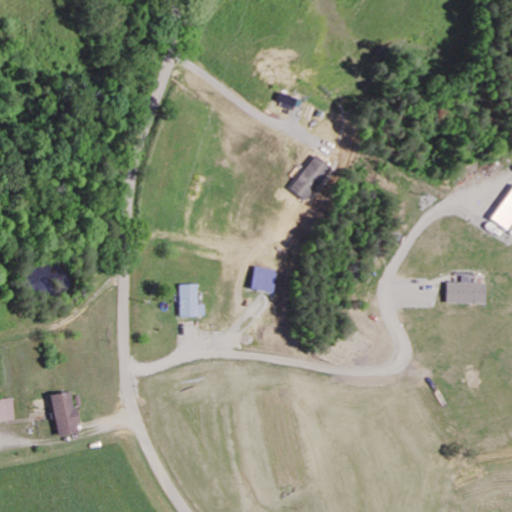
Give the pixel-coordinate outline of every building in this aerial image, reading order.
[(508,232),(511,226),(511,184),(489,220),(508,232)] [(274,293),(276,270),(253,268),(251,290),(274,293)] [(486,305),(486,284),(447,283),(447,304),(486,305)] [(178,286),(179,318),(205,317),(204,306),(198,306),(197,285),(178,286)] [(48,397),(57,438),(78,433),(70,392),(48,397)] [(13,400),(0,400),(0,422),(14,422),(13,400)]
